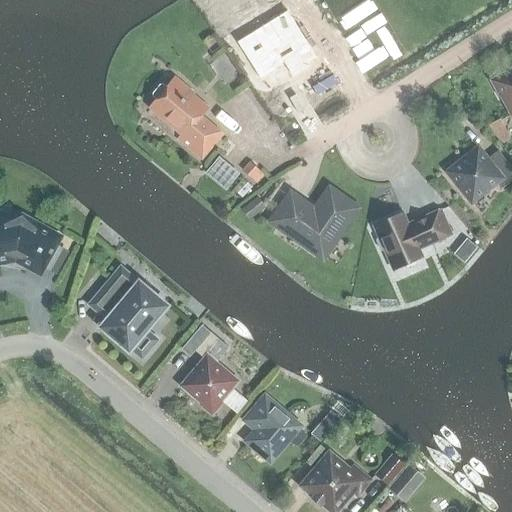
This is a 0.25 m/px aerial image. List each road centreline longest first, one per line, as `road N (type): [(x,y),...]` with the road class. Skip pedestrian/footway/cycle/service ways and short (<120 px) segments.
road 1 (tertiary): [(0,353),(32,347),(71,360),(249,511)]
road 2 (residential): [(391,97),(511,18)]
road 3 (residential): [(349,124),(361,158),(386,161),(400,141),(391,97)]
